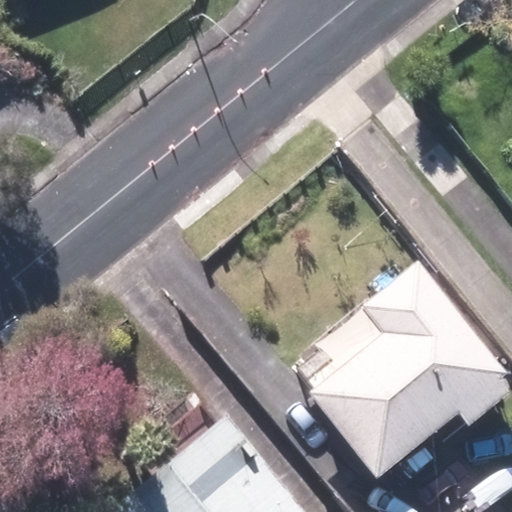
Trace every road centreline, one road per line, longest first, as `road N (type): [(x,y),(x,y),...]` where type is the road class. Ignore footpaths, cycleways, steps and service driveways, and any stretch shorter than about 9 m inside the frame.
road 1 (residential): [(355,0),(0,293)]
road 2 (unknown): [(336,96),(511,321)]
